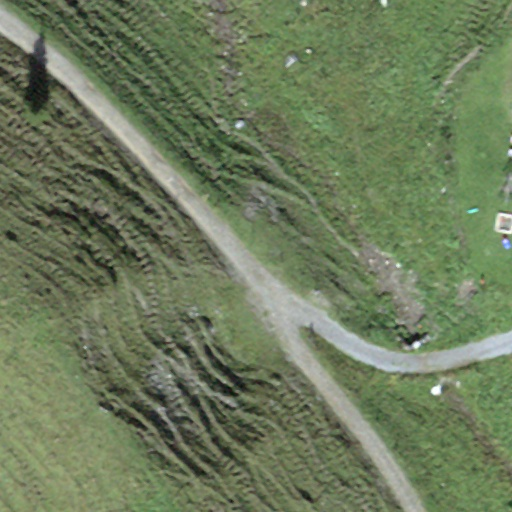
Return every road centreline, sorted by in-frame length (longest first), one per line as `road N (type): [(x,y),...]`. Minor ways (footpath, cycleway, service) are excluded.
road 1 (track): [(276,304),(162,174),(23,35),(0,26)]
road 2 (track): [(511,349),(491,361),(385,368),(276,304)]
road 3 (track): [(394,511),(276,304)]
